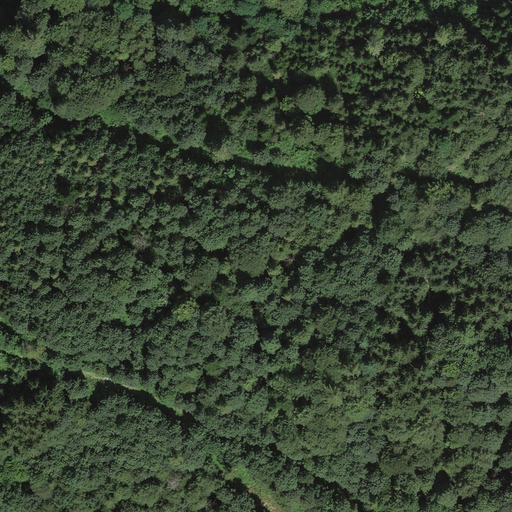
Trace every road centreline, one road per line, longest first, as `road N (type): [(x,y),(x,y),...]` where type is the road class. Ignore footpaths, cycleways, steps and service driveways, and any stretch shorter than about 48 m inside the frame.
road 1 (track): [(0,82),(72,121),(328,180),(396,216),(421,254),(432,296),(452,511)]
road 2 (track): [(0,7),(365,14),(432,0)]
